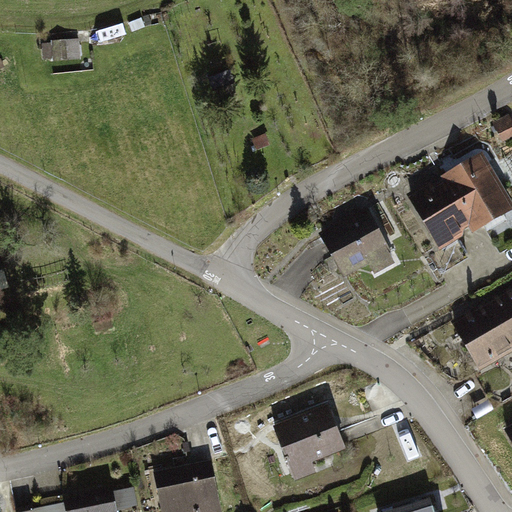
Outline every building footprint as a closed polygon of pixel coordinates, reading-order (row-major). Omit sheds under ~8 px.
[(101,26),(68,29),(70,51),(103,48),(101,26)] [(484,160),(448,182),(474,226),(511,204),(484,160)] [(474,226),(448,182),(416,200),(442,245),(474,226)] [(367,211),(324,234),(346,275),(372,261),(377,270),(394,261),(367,211)] [(511,291),(491,303),(511,340),(511,291)] [(511,340),(491,303),(457,322),(482,366),(511,348),(511,340)] [(324,407),(268,428),(289,482),(345,461),(324,407)] [(219,511),(210,464),(158,475),(165,511),(219,511)] [(116,511),(112,493),(33,509),(33,511),(116,511)] [(434,511),(431,501),(395,511),(434,511)]
